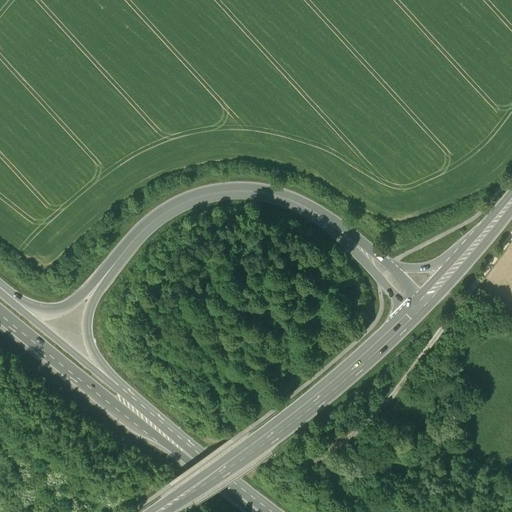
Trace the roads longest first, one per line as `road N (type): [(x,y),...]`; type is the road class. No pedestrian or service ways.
road 1 (track): [(511,231),(394,393),(295,468)]
road 2 (trunk): [(106,276),(171,210),(233,193),(289,200),(354,244)]
road 3 (secondary): [(207,480),(317,399),(411,314)]
road 4 (trunk): [(119,403),(261,511)]
road 5 (trunk): [(5,308),(119,403)]
road 6 (trunk): [(119,403),(88,347),(90,310),(106,276)]
